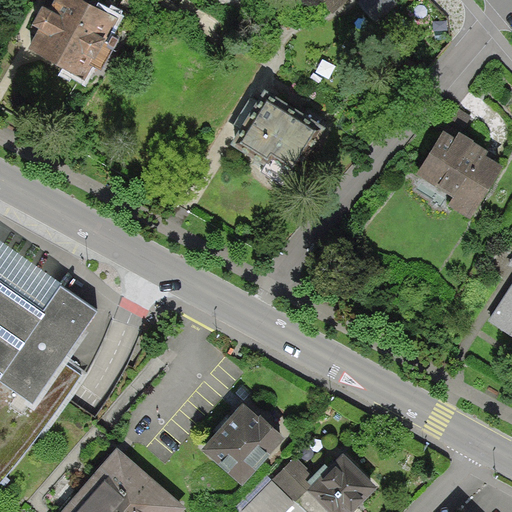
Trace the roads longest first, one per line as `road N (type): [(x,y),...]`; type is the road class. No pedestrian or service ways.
road 1 (residential): [(508,4),(253,316)]
road 2 (tertiary): [(0,178),(253,316)]
road 3 (tertiary): [(253,316),(479,440)]
